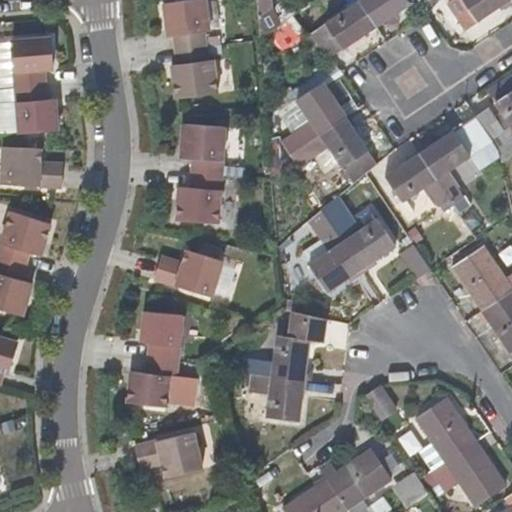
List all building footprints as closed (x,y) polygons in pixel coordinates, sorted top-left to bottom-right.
[(208,0),(206,0),(167,4),(171,38),(177,37),(181,66),(175,66),(179,100),(220,94),(216,61),(210,62),(207,33),(213,33),(208,0)] [(408,5),(404,0),(361,0),(357,3),(375,28),(408,5)] [(473,22),(460,0),(451,0),(447,3),(463,29),(473,22)] [(505,0),(460,0),(473,22),(505,0)] [(375,28),(357,3),(309,35),(330,59),(375,28)] [(54,38),(15,42),(22,134),(61,131),(59,100),(49,100),(47,70),(56,70),(54,38)] [(511,139),(511,77),(488,93),(493,103),(500,112),(492,118),(484,108),(473,115),(490,140),(497,150),(511,139)] [(345,118),(323,86),(298,102),(311,122),(286,140),(294,152),(345,118)] [(500,112),(493,103),(484,108),(492,118),(500,112)] [(445,171),(490,140),(473,115),(418,152),(448,198),(451,201),(461,194),(445,171)] [(377,164),(345,118),(294,152),(302,165),(329,147),(353,184),(377,164)] [(179,221),(221,225),(228,129),(186,126),(183,159),(195,160),(193,189),(181,188),(179,221)] [(511,139),(497,150),(500,162),(511,154),(511,139)] [(65,172),(42,170),(43,163),(44,150),(6,148),(4,185),(64,188),(65,172)] [(448,198),(418,152),(385,174),(402,199),(425,184),(438,204),(448,198)] [(65,164),(43,163),(42,170),(65,172),(65,164)] [(461,187),(479,175),(472,163),(453,175),(461,187)] [(362,268),(397,245),(378,219),(360,232),(353,220),(347,223),(336,207),(332,201),(323,209),(326,215),(329,219),(336,230),(362,268)] [(315,228),(329,219),(326,215),(323,209),(310,220),(315,228)] [(53,224),(13,212),(0,253),(0,308),(25,316),(35,284),(23,280),(32,253),(43,257),(53,224)] [(328,291),(362,268),(336,230),(325,238),(332,250),(310,264),(328,291)] [(431,269),(413,242),(399,253),(416,279),(424,273),(431,269)] [(511,290),(511,287),(484,247),(454,267),(482,310),(511,290)] [(161,265),(157,280),(214,298),(225,262),(189,251),(185,265),(183,271),(161,265)] [(185,265),(163,258),(161,265),(183,271),(185,265)] [(511,290),(482,310),(511,353),(511,290)] [(305,380),(311,339),(320,341),(323,316),(291,308),(288,336),(278,335),(274,363),(246,359),(244,371),(248,372),(305,380)] [(151,344),(148,374),(132,372),(129,403),(168,407),(172,377),(178,378),(185,316),(146,312),(143,343),(151,344)] [(19,343),(0,336),(0,383),(2,384),(5,371),(10,373),(19,343)] [(299,421),(305,380),(248,372),(246,385),(250,386),(250,390),(270,394),(267,417),(299,421)] [(477,442),(448,398),(416,418),(433,443),(424,449),(436,468),(477,442)] [(164,464),(168,478),(204,469),(196,432),(137,446),(141,462),(163,458),(164,464)] [(506,485),(477,442),(436,468),(421,478),(427,488),(441,481),(446,489),(458,481),(474,505),(506,485)] [(391,481),(370,449),(326,479),(348,511),(367,511),(360,501),(391,481)] [(163,458),(141,462),(142,469),(164,464),(163,458)] [(414,472),(397,483),(410,504),(427,493),(414,472)] [(348,511),(326,479),(283,507),(285,511),(348,511)]
